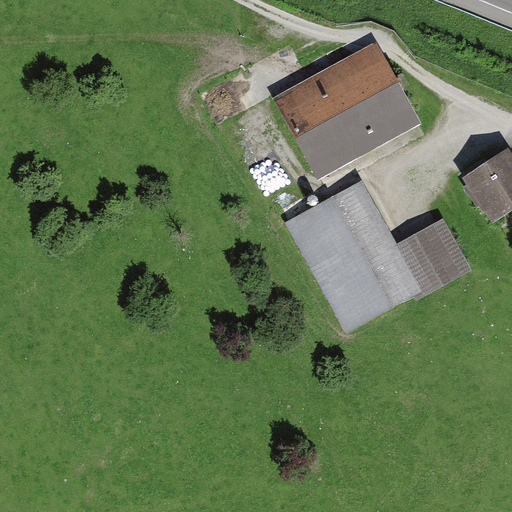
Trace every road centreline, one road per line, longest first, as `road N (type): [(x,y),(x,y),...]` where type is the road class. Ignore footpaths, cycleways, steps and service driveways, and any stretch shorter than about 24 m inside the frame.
road 1 (track): [(0,42),(316,36)]
road 2 (track): [(247,0),(316,36),(383,36),(412,73),(511,125)]
